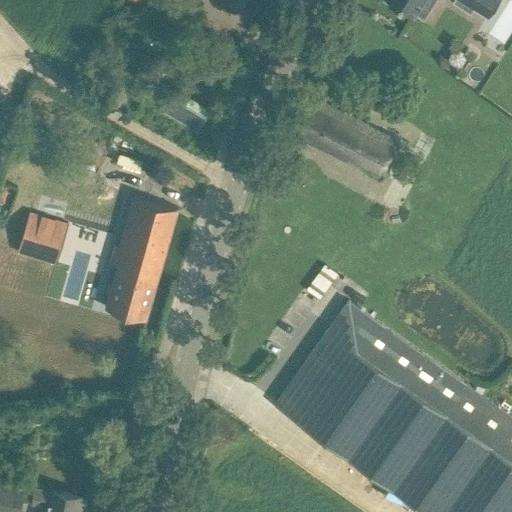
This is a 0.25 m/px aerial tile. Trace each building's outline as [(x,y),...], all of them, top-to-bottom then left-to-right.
[(262,0),(234,0),(257,11),(262,0)] [(416,10),(424,15),(433,0),(387,0),(399,7),(402,3),(414,12),(416,10)] [(465,0),(488,14),(497,0),(465,0)] [(344,109),(302,87),(283,124),(382,175),(401,140),(351,114),(353,109),(346,105),(344,109)] [(179,206),(159,200),(134,193),(120,243),(116,242),(111,259),(119,262),(113,281),(108,279),(106,288),(111,289),(106,304),(147,316),(179,206)] [(68,221),(31,210),(19,249),(57,260),(68,221)] [(34,276),(5,251),(0,257),(0,312),(1,314),(34,276)] [(349,298),(277,401),(293,412),(304,420),(433,511),(511,511),(511,413),(365,310),(349,298)] [(0,511),(19,511),(25,485),(25,479),(0,474),(0,511)] [(81,511),(85,493),(52,487),(52,488),(37,485),(34,501),(50,504),(48,511),(81,511)]
